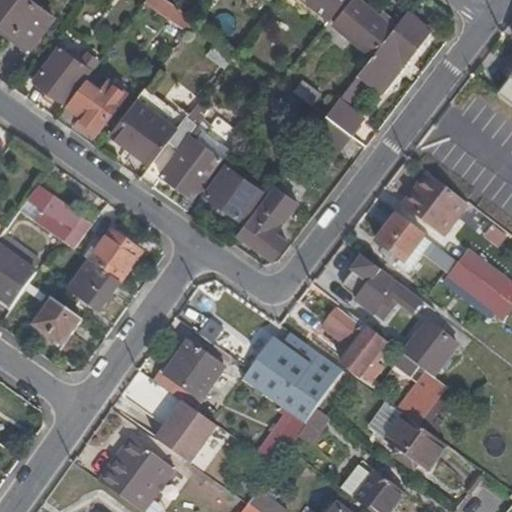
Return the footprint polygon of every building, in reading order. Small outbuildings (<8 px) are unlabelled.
[(33,0),(0,0),(0,23),(31,48),(40,37),(55,16),(33,0)] [(195,22),(166,0),(146,0),(146,2),(186,33),(195,22)] [(303,0),(330,20),(345,0),(303,0)] [(370,57),(392,29),(357,0),(350,0),(332,25),(370,57)] [(428,29),(405,12),(392,29),(358,75),(381,92),(400,66),(395,63),(401,55),(405,58),(428,29)] [(219,68),(227,56),(215,46),(206,59),(219,68)] [(66,103),(90,71),(60,48),(36,80),(66,103)] [(400,66),(405,58),(401,55),(395,63),(400,66)] [(511,78),(500,94),(511,102),(511,78)] [(103,91),(87,79),(68,105),(83,117),(81,121),(97,133),(128,94),(110,81),(103,91)] [(305,80),(296,91),(315,105),(324,94),(305,80)] [(181,125),(140,93),(110,133),(151,164),(169,140),(181,125)] [(350,135),(351,136),(360,124),(334,105),(326,116),(350,135)] [(204,129),(188,116),(181,125),(169,140),(181,149),(161,175),(192,199),(205,182),(206,183),(225,158),(202,141),(197,138),(204,129)] [(331,160),(350,135),(326,116),(325,117),(307,141),(331,160)] [(209,132),(204,129),(197,138),(202,141),(209,132)] [(262,191),(226,166),(206,195),(242,219),(262,191)] [(443,235),(467,204),(428,174),(404,205),(443,235)] [(273,184),(237,233),(274,259),(287,241),(275,232),(297,202),(273,184)] [(78,220),(38,190),(19,215),(60,244),(78,220)] [(424,237),(396,215),(376,241),(393,255),(404,263),(424,237)] [(93,241),(80,258),(90,266),(120,287),(142,256),(112,235),(103,247),(93,241)] [(4,236),(0,241),(0,247),(37,275),(44,265),(4,236)] [(404,263),(393,255),(389,260),(407,274),(425,252),(432,243),(424,237),(404,263)] [(503,316),(511,304),(499,294),(458,263),(432,243),(425,252),(450,272),(446,277),(487,309),(490,306),(503,316)] [(0,247),(0,299),(13,308),(30,285),(37,275),(0,247)] [(468,248),(458,263),(499,294),(509,280),(468,248)] [(362,257),(351,271),(358,276),(345,293),(355,302),(353,304),(377,323),(386,312),(384,310),(395,295),(416,310),(422,303),(396,283),(362,257)] [(120,287),(90,266),(68,296),(98,317),(120,287)] [(82,322),(53,301),(33,328),(63,349),(82,322)] [(359,376),(387,341),(369,327),(367,330),(342,310),(338,307),(325,323),(354,346),(345,358),(341,363),(359,376)] [(369,327),(344,308),(342,310),(367,330),(369,327)] [(415,336),(402,353),(433,376),(446,360),(456,346),(426,322),(415,336)] [(241,380),(296,419),(306,425),(317,411),(318,409),(332,391),(339,382),(308,360),(273,336),(248,370),(241,380)] [(176,362),(171,358),(161,373),(202,401),(225,368),(189,343),(176,362)] [(341,377),(345,373),(315,351),(308,360),(339,382),(341,377)] [(398,410),(418,425),(447,387),(433,376),(402,353),(392,366),(412,381),(417,385),(398,410)] [(341,377),(352,384),(355,380),(345,373),(341,377)] [(341,398),(352,384),(341,377),(339,382),(332,391),(341,398)] [(156,441),(189,464),(217,426),(184,403),(156,441)] [(402,420),(403,417),(387,405),(385,408),(402,420)] [(370,430),(386,441),(402,420),(385,408),(370,430)] [(306,425),(298,437),(308,445),(328,419),(317,411),(306,425)] [(402,420),(445,451),(447,447),(403,417),(402,420)] [(265,461),(275,468),(288,451),(291,446),(298,437),(306,425),(296,419),(265,461)] [(429,473),(445,451),(402,420),(386,441),(385,443),(429,473)] [(100,482),(141,511),(144,511),(174,468),(132,438),(120,454),(126,459),(122,464),(116,459),(100,482)] [(126,459),(120,454),(116,459),(122,464),(126,459)] [(360,463),(342,487),(373,511),(389,511),(403,494),(360,463)] [(373,511),(342,487),(340,490),(369,511),(373,511)] [(199,508),(208,511),(231,511),(234,506),(206,493),(199,508)] [(281,511),(256,493),(247,504),(257,511),(281,511)]
